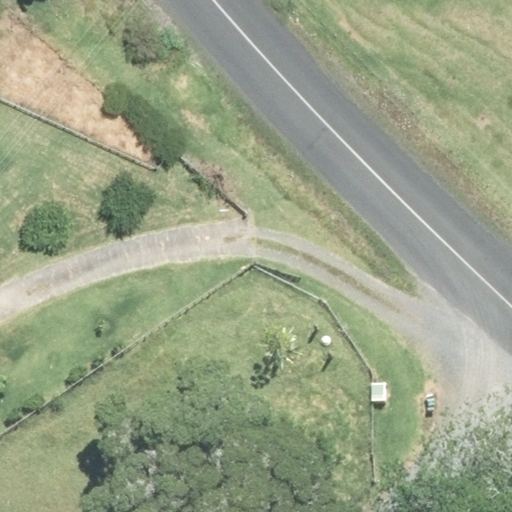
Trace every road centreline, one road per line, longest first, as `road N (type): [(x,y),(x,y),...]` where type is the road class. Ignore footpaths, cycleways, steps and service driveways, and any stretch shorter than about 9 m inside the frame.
road 1 (unclassified): [(204,0),(374,204),(511,322)]
road 2 (track): [(389,511),(511,379)]
